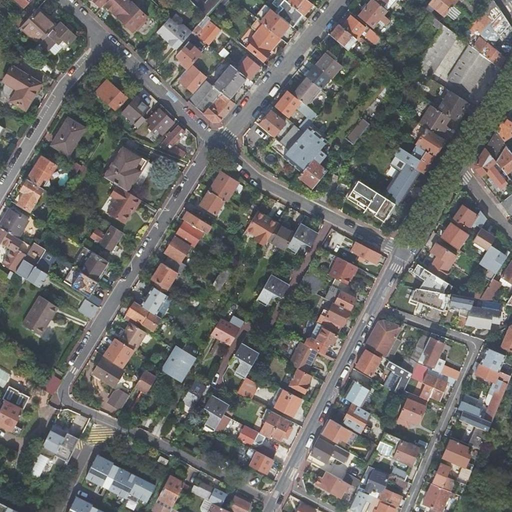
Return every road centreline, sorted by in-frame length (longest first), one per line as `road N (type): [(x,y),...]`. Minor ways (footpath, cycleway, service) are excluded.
road 1 (residential): [(104,418),(61,398),(219,147)]
road 2 (residential): [(404,511),(477,344),(371,306)]
road 3 (unclassified): [(331,217),(271,324),(243,332),(216,380)]
road 4 (residential): [(280,485),(371,306)]
road 5 (residential): [(219,147),(341,0)]
road 6 (residential): [(0,196),(41,120),(103,39)]
road 7 (residential): [(271,503),(104,418)]
road 8 (residential): [(103,39),(219,147)]
road 9 (residential): [(219,147),(262,183),(331,217)]
